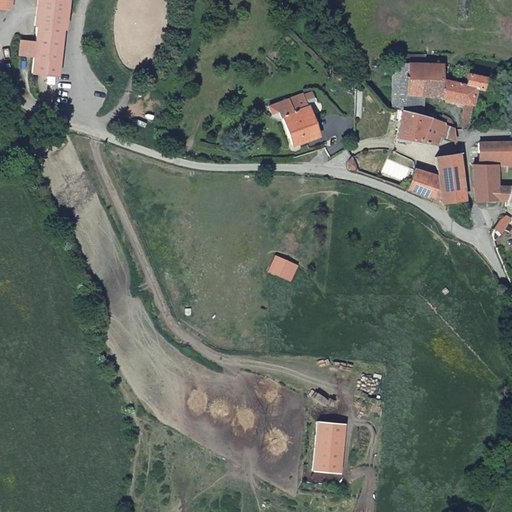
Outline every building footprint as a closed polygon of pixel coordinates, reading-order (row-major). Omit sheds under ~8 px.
[(0,0),(0,11),(10,12),(10,0),(0,0)] [(65,0),(36,0),(34,28),(37,29),(32,76),(57,79),(62,32),(65,32),(68,2),(65,2),(65,0)] [(33,59),(35,45),(19,44),(18,58),(33,59)] [(438,64),(403,63),(400,80),(385,79),(380,105),(394,112),(412,118),(415,96),(432,99),(432,101),(466,109),(469,90),(475,91),(477,76),(462,74),(459,87),(457,86),(458,81),(450,80),(448,85),(435,83),(438,64)] [(400,80),(403,63),(388,63),(385,79),(400,80)] [(291,139),(317,129),(306,100),(304,101),(300,89),(267,100),(269,108),(277,111),(281,110),(291,139)] [(394,112),(391,132),(389,142),(400,144),(401,141),(428,147),(434,134),(441,141),(451,142),(449,134),(444,134),(436,125),(431,124),(412,118),(394,112)] [(449,134),(449,132),(447,125),(435,117),(431,124),(436,125),(444,134),(449,134)] [(493,145),(493,161),(511,160),(511,151),(511,143),(493,145)] [(469,170),(493,169),(493,161),(493,145),(468,147),(469,170)] [(414,173),(407,192),(441,207),(460,202),(453,155),(432,157),(435,180),(414,173)] [(348,170),(358,173),(353,158),(352,158),(351,160),(349,162),(349,165),(348,170)] [(469,191),(475,203),(493,203),(493,186),(493,169),(469,170),(469,191)] [(493,203),(503,203),(508,187),(493,186),(493,203)] [(511,187),(508,187),(503,203),(511,203),(511,187)] [(343,415),(316,412),(312,462),(339,464),(343,415)]
